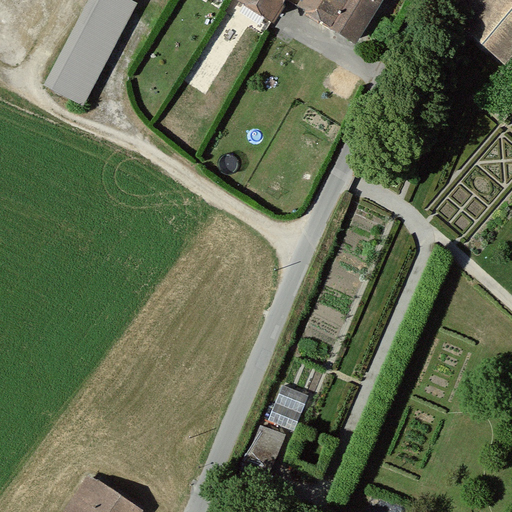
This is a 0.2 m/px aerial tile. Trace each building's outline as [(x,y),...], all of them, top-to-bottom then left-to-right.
[(88,0),(45,87),(84,107),(137,2),(133,0),(88,0)] [(240,0),(274,22),(288,0),(240,0)] [(298,0),(296,4),(356,43),(384,0),(298,0)] [(511,0),(459,0),(447,15),(506,64),(511,56),(511,0)] [(285,382),(275,409),(300,418),(310,391),(285,382)] [(266,425),(258,448),(279,457),(288,434),(266,425)] [(135,511),(83,479),(62,511),(135,511)]
